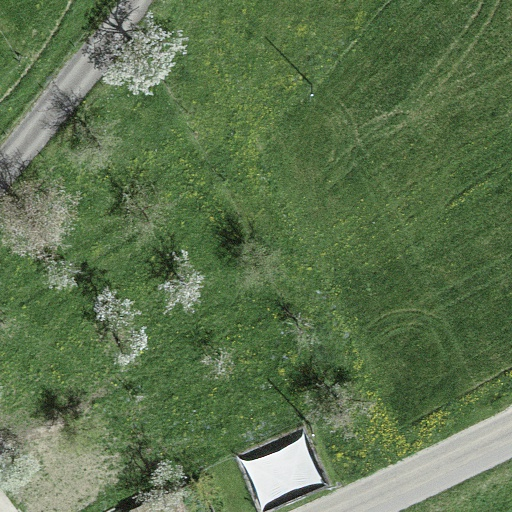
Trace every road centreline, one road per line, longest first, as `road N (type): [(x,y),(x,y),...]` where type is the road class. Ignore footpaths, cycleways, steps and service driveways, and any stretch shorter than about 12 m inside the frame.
road 1 (track): [(134,0),(0,176)]
road 2 (unclassified): [(341,511),(511,434)]
